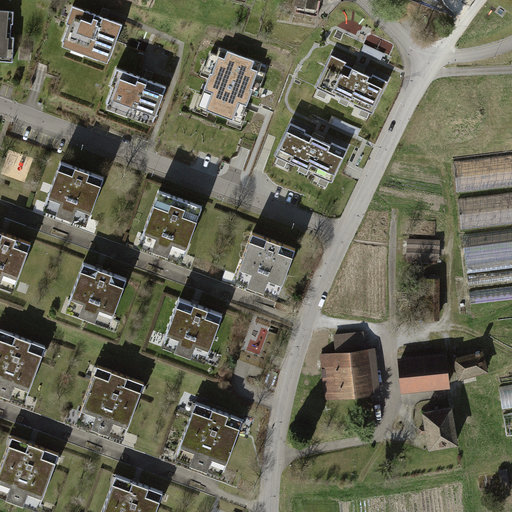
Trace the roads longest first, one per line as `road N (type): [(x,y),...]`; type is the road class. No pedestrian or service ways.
road 1 (residential): [(0,105),(344,237)]
road 2 (residential): [(271,511),(296,362),(344,237)]
road 3 (residential): [(344,237),(428,66)]
